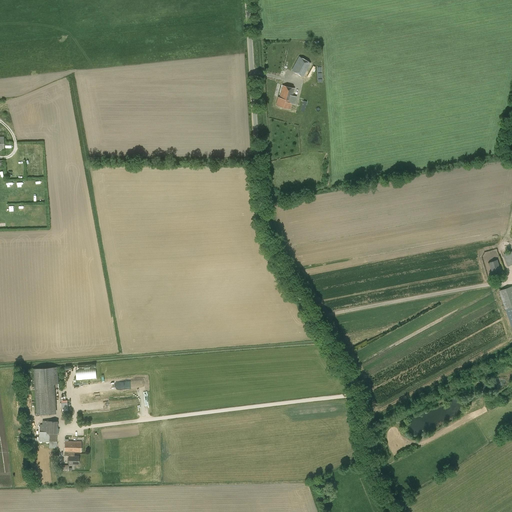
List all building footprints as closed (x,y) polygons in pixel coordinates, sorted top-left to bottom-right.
[(294,104),(296,97),(292,96),(294,89),(283,86),(279,98),(278,97),(276,106),(290,109),(292,104),(294,104)] [(507,267),(511,265),(511,251),(503,254),(507,267)] [(494,276),(501,273),(497,260),(490,263),(494,276)] [(506,310),(511,308),(511,286),(499,291),(506,310)] [(58,384),(57,367),(33,369),(37,415),(52,414),(50,384),(58,384)] [(117,383),(107,386),(109,391),(115,389),(114,386),(117,385),(117,383)] [(40,433),(49,433),(50,421),(42,420),(42,424),(40,424),(40,433)] [(49,433),(50,433),(57,434),(58,421),(50,421),(49,433)] [(81,452),(81,442),(65,442),(64,456),(69,456),(69,464),(79,465),(79,456),(74,456),(74,452),(81,452)]
